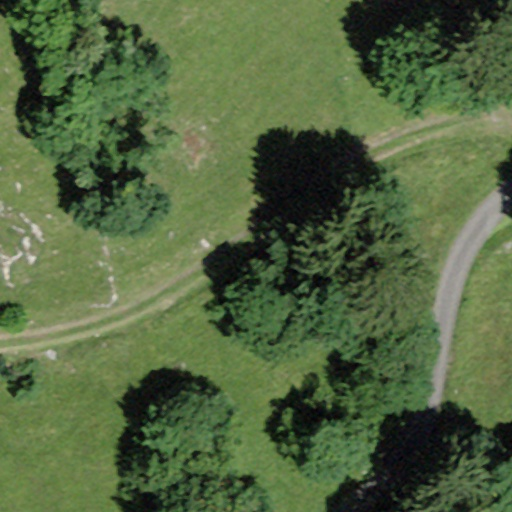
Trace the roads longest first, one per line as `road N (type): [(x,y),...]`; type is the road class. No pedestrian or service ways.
road 1 (track): [(0,339),(89,329),(197,276),(339,169),(412,132),(511,124)]
road 2 (unclassified): [(346,511),(424,430),(450,282),(488,211),(511,189)]
